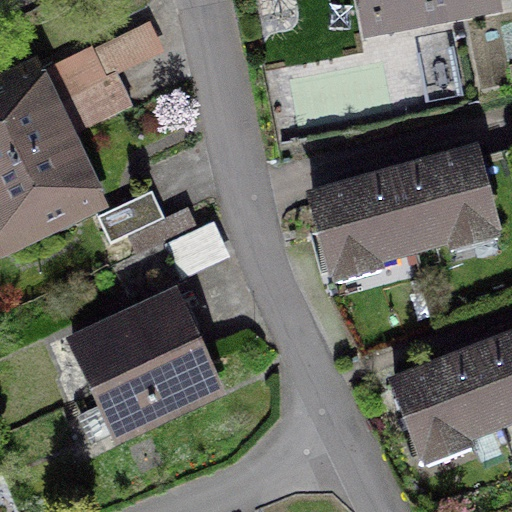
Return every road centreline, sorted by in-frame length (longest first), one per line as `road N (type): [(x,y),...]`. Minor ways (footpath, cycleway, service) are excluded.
road 1 (residential): [(200,0),(247,214),(346,443)]
road 2 (residential): [(346,443),(178,511)]
